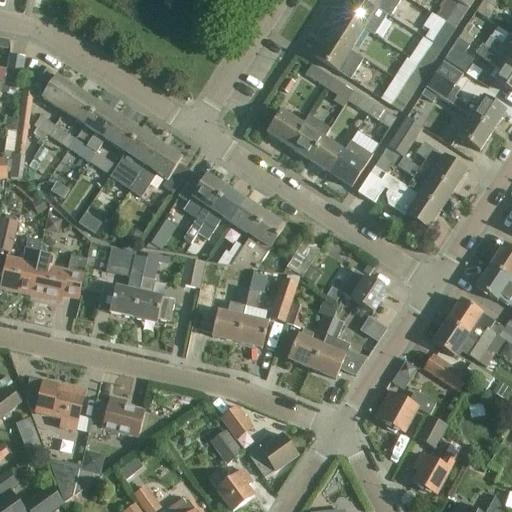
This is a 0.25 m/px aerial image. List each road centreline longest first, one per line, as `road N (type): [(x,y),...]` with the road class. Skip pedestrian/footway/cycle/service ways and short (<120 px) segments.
road 1 (residential): [(341,430),(235,391),(0,338)]
road 2 (residential): [(432,286),(227,153)]
road 3 (residential): [(194,132),(40,34),(0,24)]
road 4 (residential): [(227,153),(325,0)]
road 5 (residential): [(341,430),(432,286)]
road 6 (residential): [(194,132),(279,0)]
road 7 (residential): [(432,286),(511,167)]
